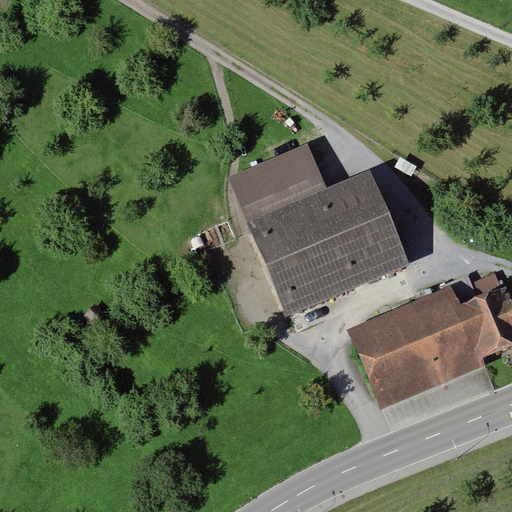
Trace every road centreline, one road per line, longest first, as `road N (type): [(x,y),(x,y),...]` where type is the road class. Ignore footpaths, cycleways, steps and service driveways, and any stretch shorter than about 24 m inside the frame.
road 1 (track): [(132,0),(354,146)]
road 2 (secondary): [(511,405),(334,476),(272,511)]
